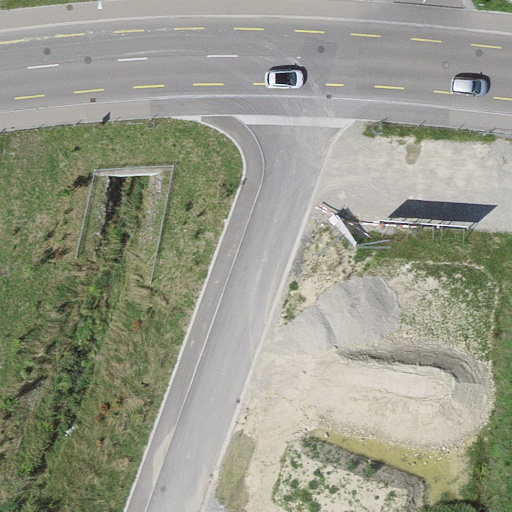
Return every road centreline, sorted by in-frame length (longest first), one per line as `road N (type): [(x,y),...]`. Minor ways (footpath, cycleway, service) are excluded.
road 1 (residential): [(304,59),(294,170),(174,511)]
road 2 (secondary): [(304,59),(0,71)]
road 3 (secondary): [(511,75),(304,59)]
